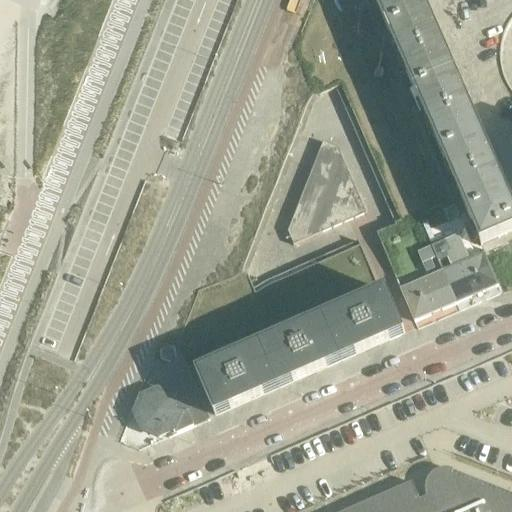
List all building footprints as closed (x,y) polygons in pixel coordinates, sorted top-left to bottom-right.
[(428,9),(424,0),(373,0),(386,27),(428,9)] [(511,9),(500,0),(496,0),(493,4),(490,8),(489,11),(511,23),(511,9)] [(511,0),(500,0),(511,9),(511,0)] [(399,59),(442,40),(428,9),(386,27),(399,59)] [(510,26),(511,23),(489,11),(486,16),(484,19),(482,25),(506,34),(509,28),(510,26)] [(477,40),(503,44),(503,43),(504,39),(506,34),(482,25),(480,30),(479,32),(477,38),(477,40)] [(399,59),(413,90),(456,71),(442,40),(399,59)] [(475,57),(501,57),(502,55),(502,51),(502,48),(503,44),(477,40),(476,43),(476,48),(475,54),(475,57)] [(501,59),(501,57),(475,57),(475,63),(476,66),(476,69),(476,72),(502,68),(502,66),(502,62),(501,59)] [(502,68),(476,72),(477,75),(478,80),(479,83),(480,88),(505,79),(504,75),(504,74),(503,70),(502,68)] [(469,102),(456,71),(413,90),(426,121),(469,102)] [(344,94),(369,83),(364,72),(339,83),(344,94)] [(505,79),(480,88),(482,93),(484,95),(486,100),(487,102),(510,90),(508,85),(505,79)] [(285,93),(308,102),(313,91),(289,81),(285,93)] [(349,104),(373,94),(369,83),(344,94),(349,104)] [(499,118),(511,106),(511,92),(510,90),(487,102),(489,105),(492,109),(495,113),(499,118)] [(304,113),(308,102),(285,93),(281,103),(304,113)] [(349,104),(353,115),(378,105),(373,94),(349,104)] [(483,134),(469,102),(426,121),(440,152),(483,134)] [(276,114),(300,124),(304,113),(281,103),(276,114)] [(357,125),(382,115),(378,105),(353,115),(357,125)] [(511,106),(499,118),(503,122),(505,123),(511,129),(511,127),(511,106)] [(296,134),(300,124),(276,114),(272,125),(296,134)] [(362,136),(387,125),(382,115),(357,125),(362,136)] [(292,145),(296,134),(272,125),(268,136),(292,145)] [(362,136),(367,147),(391,136),(387,125),(362,136)] [(440,152),(453,184),(496,165),(483,134),(440,152)] [(264,147),(287,156),(292,145),(268,136),(264,147)] [(371,158),(396,147),(391,136),(367,147),(371,158)] [(323,169),(344,160),(339,148),(325,142),(316,166),(323,169)] [(287,156),(264,147),(259,157),(283,166),(287,156)] [(376,168),(400,158),(396,147),(371,158),(376,168)] [(283,166),(259,157),(255,168),(279,177),(283,166)] [(376,168),(380,179),(405,168),(400,158),(376,168)] [(328,181),(349,172),(344,160),(323,169),(328,181)] [(501,177),(496,165),(453,184),(467,215),(509,196),(501,177)] [(333,192),(328,181),(323,169),(316,166),(307,186),(335,198),(333,192)] [(279,177),(255,168),(251,179),(274,189),(279,177)] [(380,179),(385,189),(409,179),(405,168),(380,179)] [(354,183),(349,172),(328,181),(333,192),(354,183)] [(247,189),(270,199),(274,189),(251,179),(247,189)] [(409,179),(385,189),(389,199),(414,189),(409,179)] [(359,194),(354,183),(333,192),(335,198),(338,203),(348,199),(359,194)] [(335,198),(307,186),(303,198),(327,208),(336,204),(338,203),(335,198)] [(266,209),(270,199),(247,189),(243,200),(266,209)] [(389,199),(394,210),(419,200),(414,189),(389,199)] [(368,215),(359,194),(348,199),(357,220),(368,215)] [(511,232),(511,202),(509,196),(467,215),(480,247),(511,232)] [(322,210),(325,209),(327,208),(303,198),(298,209),(319,217),(322,210)] [(348,199),(338,203),(336,204),(345,225),(357,220),(348,199)] [(243,200),(238,211),(262,220),(266,209),(243,200)] [(423,211),(419,200),(394,210),(399,222),(423,211)] [(336,204),(327,208),(325,209),(334,230),(345,225),(336,204)] [(319,217),(298,209),(293,220),(314,229),(319,217)] [(322,210),(319,217),(314,229),(310,240),(334,230),(325,209),(322,210)] [(262,220),(238,211),(234,222),(258,231),(262,220)] [(314,229),(293,220),(288,233),(294,247),(310,240),(314,229)] [(258,231),(234,222),(230,232),(254,242),(258,231)] [(226,242),(250,252),(254,242),(230,232),(226,242)] [(459,235),(431,247),(436,259),(445,254),(450,268),(442,272),(456,305),(498,286),(484,254),(470,260),(459,235)] [(246,262),(250,252),(226,242),(222,253),(246,262)] [(360,247),(349,251),(360,276),(371,272),(360,247)] [(436,259),(431,247),(418,253),(422,265),(436,259)] [(360,276),(349,251),(338,256),(349,281),(360,276)] [(241,275),(246,262),(222,253),(217,265),(241,275)] [(338,256),(328,261),(339,286),(349,281),(338,256)] [(339,286),(328,261),(318,265),(328,290),(339,286)] [(328,290),(318,265),(307,270),(318,295),(328,290)] [(308,299),(318,295),(307,270),(297,274),(308,299)] [(415,323),(456,305),(442,272),(401,290),(415,323)] [(297,274),(286,279),(297,303),(308,299),(297,274)] [(297,303),(286,279),(276,283),(286,308),(297,303)] [(286,308),(276,283),(266,288),(276,312),(286,308)] [(264,317),(276,312),(266,288),(254,293),(264,317)] [(323,321),(340,362),(402,336),(385,294),(323,321)] [(340,362),(323,321),(299,331),(297,327),(284,333),(285,337),(262,348),(279,389),(340,362)] [(203,403),(203,404),(209,419),(279,389),(262,348),(200,375),(211,400),(203,403)] [(187,411),(203,404),(203,403),(196,389),(173,398),(157,392),(142,399),(136,414),(143,430),(159,436),(174,430),(177,436),(194,428),(187,411)] [(449,470),(444,470),(442,470),(440,470),(438,471),(435,472),(433,474),(432,475),(430,476),(429,478),(428,479),(427,481),(426,484),(425,488),(425,491),(425,493),(426,495),(426,498),(420,501),(412,484),(346,511),(511,511),(511,494),(453,471),(449,470)]
